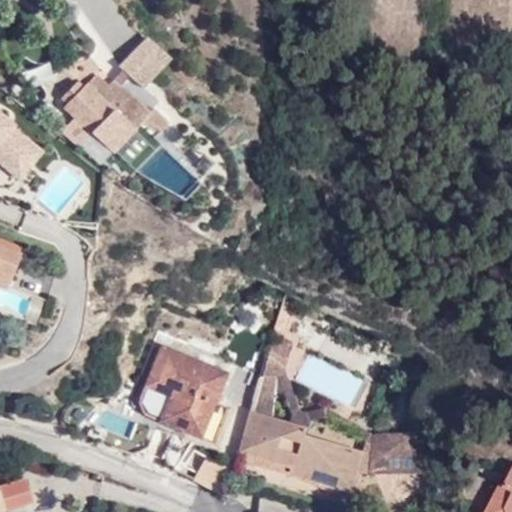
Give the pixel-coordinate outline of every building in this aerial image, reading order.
[(47,62),(22,73),(34,99),(58,88),(47,62)] [(85,86),(63,110),(64,111),(109,151),(107,154),(123,169),(167,122),(154,110),(152,112),(114,79),(109,85),(97,74),(85,86)] [(79,81),(72,88),(71,88),(53,108),(61,115),(64,111),(63,110),(76,95),(85,86),(79,81)] [(15,127),(0,115),(0,163),(19,180),(41,153),(13,129),(15,127)] [(0,296),(3,297),(15,264),(0,258),(0,296)] [(199,438),(226,374),(161,349),(144,387),(169,398),(158,422),(199,438)] [(317,370),(322,353),(308,349),(303,367),(317,370)] [(247,408),(237,448),(287,466),(284,475),(346,496),(361,455),(301,432),(303,427),(247,408)] [(423,474),(417,434),(373,434),(369,476),(423,474)] [(185,448),(177,465),(197,475),(206,458),(185,448)] [(511,511),(511,470),(507,468),(495,495),(507,502),(501,511),(511,511)] [(0,491),(0,509),(27,502),(23,486),(0,491)] [(501,511),(507,502),(495,495),(488,492),(478,511),(501,511)]
